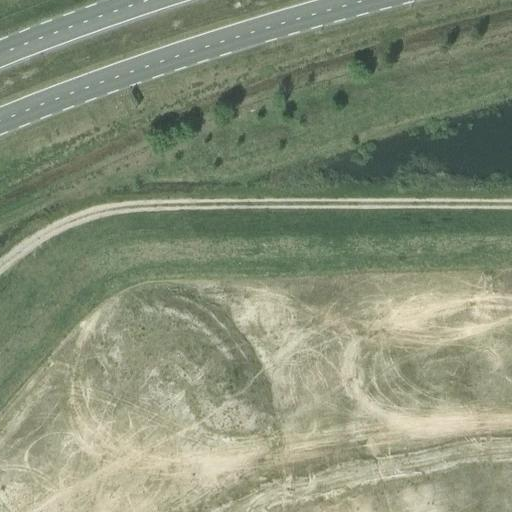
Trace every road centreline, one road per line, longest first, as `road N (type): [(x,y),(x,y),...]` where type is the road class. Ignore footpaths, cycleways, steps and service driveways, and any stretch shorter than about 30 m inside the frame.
road 1 (primary): [(0,128),(136,73),(382,0)]
road 2 (primary): [(169,0),(0,61)]
